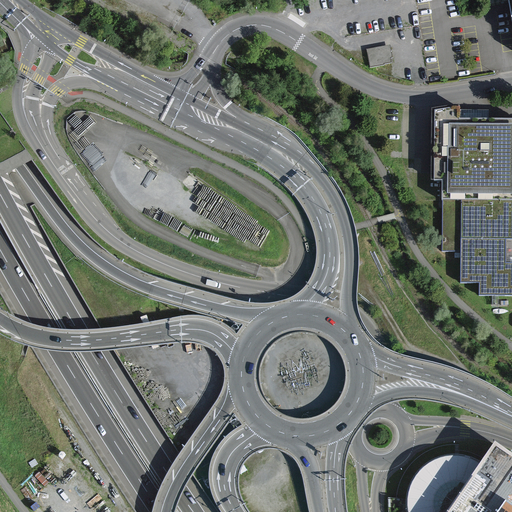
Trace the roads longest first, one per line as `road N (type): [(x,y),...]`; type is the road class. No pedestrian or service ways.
road 1 (unclassified): [(378,406),(387,366),(378,333),(358,312),(335,299),(183,271),(131,247),(57,161)]
road 2 (motorway): [(193,511),(0,196)]
road 3 (motorway): [(282,318),(172,296),(98,261),(19,169),(0,132)]
road 4 (unclassified): [(208,61),(227,34),(255,22),(395,95),(511,82)]
road 5 (motorway): [(0,250),(159,511)]
road 6 (primary): [(178,104),(270,157),(317,205),(328,267),(292,315)]
road 7 (primary): [(353,340),(350,251),(339,207),(309,164),(243,123)]
road 8 (motorway): [(0,319),(69,340),(204,330),(242,364)]
road 9 (secondary): [(363,373),(455,390),(511,413)]
road 10 (motorway): [(241,381),(166,511)]
road 11 (unclassified): [(57,161),(25,96),(52,35)]
road 12 (unclassified): [(57,161),(50,98),(110,70)]
